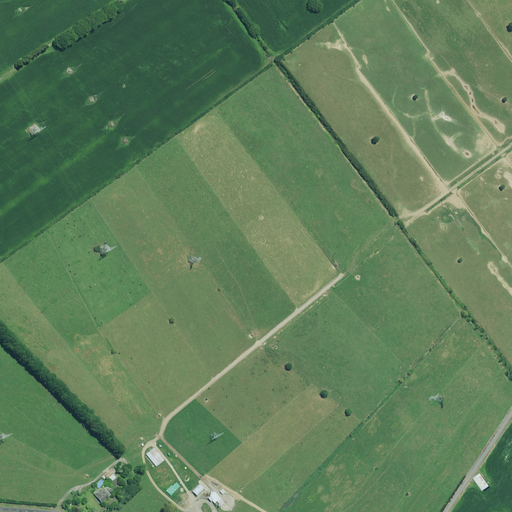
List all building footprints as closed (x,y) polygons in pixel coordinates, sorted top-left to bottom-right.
[(164,460),(154,448),(146,455),(156,466),(164,460)] [(108,479),(113,474),(116,472),(112,468),(105,475),(108,479)] [(113,474),(108,479),(111,482),(116,478),(113,474)] [(490,486),(481,474),(475,478),(484,491),(490,486)] [(204,489),(200,484),(192,491),(197,496),(204,489)] [(103,486),(93,493),(100,504),(110,497),(103,486)] [(214,503),(215,504),(217,502),(221,506),(224,503),(213,490),(208,494),(210,496),(208,498),(211,501),(212,501),(214,503)]
